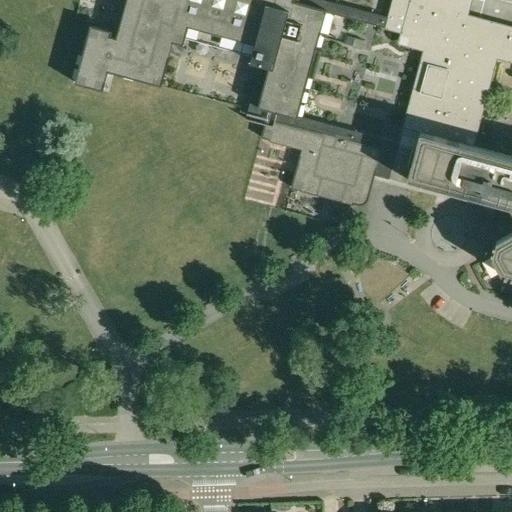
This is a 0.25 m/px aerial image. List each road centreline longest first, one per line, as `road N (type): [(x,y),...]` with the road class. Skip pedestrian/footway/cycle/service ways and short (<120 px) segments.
road 1 (tertiary): [(215,446),(0,462)]
road 2 (tertiary): [(0,463),(215,470)]
road 3 (tertiary): [(215,470),(324,466),(413,450)]
road 4 (tertiary): [(413,450),(324,442),(215,446)]
